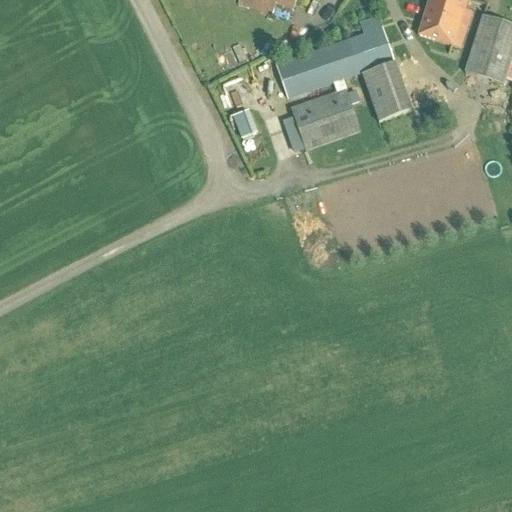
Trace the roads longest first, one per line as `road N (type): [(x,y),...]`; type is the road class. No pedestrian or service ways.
road 1 (track): [(139,0),(225,176),(222,186),(245,192),(347,175),(463,136),(467,115)]
road 2 (track): [(0,317),(217,201),(222,186)]
